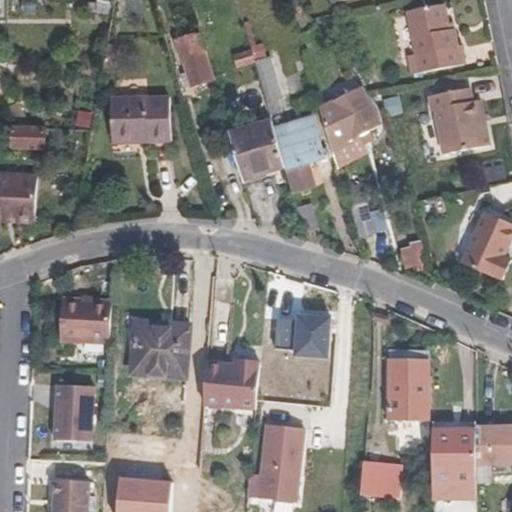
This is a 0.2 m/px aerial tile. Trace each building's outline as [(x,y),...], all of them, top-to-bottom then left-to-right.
[(450,24),(445,4),(407,11),(416,55),(409,57),(412,75),(467,65),(463,46),(459,47),(456,29),(451,30),(450,24)] [(214,78),(205,48),(199,49),(195,36),(176,42),(182,62),(186,61),(191,75),(194,85),(214,78)] [(253,48),(234,55),(238,67),(257,61),(253,48)] [(282,100),(270,58),(255,62),(271,117),(281,114),(278,101),(282,100)] [(361,88),(319,100),(333,150),(360,137),(363,143),(372,138),(369,132),(381,126),(361,88)] [(474,102),(471,89),(430,96),(433,112),(435,111),(444,156),(490,146),(487,128),(481,129),(476,102),(474,102)] [(170,98),(111,100),(113,144),(131,144),(131,139),(149,138),(149,143),(172,143),(170,98)] [(487,128),(481,101),(476,102),(481,129),(487,128)] [(326,160),(314,118),(273,130),(285,168),(293,195),(316,188),(309,164),(326,160)] [(273,130),(271,122),(230,133),(244,180),(285,168),(273,130)] [(46,130),(14,128),(13,148),(45,150),(46,130)] [(38,177),(0,174),(0,221),(8,222),(8,216),(36,218),(38,177)] [(376,235),(367,203),(351,208),(360,239),(376,235)] [(319,229),(312,205),(298,209),(305,233),(319,229)] [(511,241),(511,224),(485,213),(463,264),(503,282),(511,262),(511,261),(505,258),(511,241)] [(404,268),(424,269),(425,243),(405,242),(404,268)] [(83,299),(64,299),(62,341),(110,343),(112,301),(93,300),(83,299)] [(173,332),(136,329),(132,376),(188,381),(192,326),(173,324),(173,332)] [(430,350),(389,350),(389,360),(430,360),(430,350)] [(260,362),(236,360),(236,366),(208,363),(205,406),(256,411),(260,362)] [(430,422),(430,360),(389,360),(388,422),(430,422)] [(95,387),(59,386),(57,441),(93,442),(95,387)] [(305,429),(267,426),(260,498),(297,501),(305,429)] [(511,426),(477,427),(477,429),(477,467),(511,466),(511,426)] [(113,429),(111,479),(132,480),(134,430),(113,429)] [(477,429),(433,430),(432,480),(477,481),(477,467),(477,429)] [(426,430),(396,431),(397,453),(427,451),(426,430)] [(382,465),(365,463),(363,488),(380,489),(382,465)] [(393,491),(395,466),(382,465),(380,489),(393,491)] [(54,511),(89,511),(91,482),(56,480),(54,511)]
